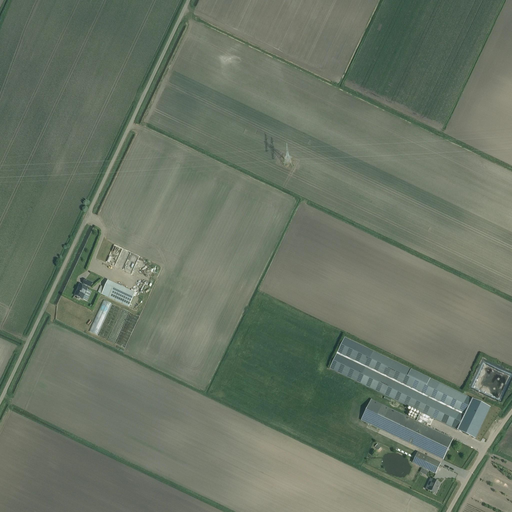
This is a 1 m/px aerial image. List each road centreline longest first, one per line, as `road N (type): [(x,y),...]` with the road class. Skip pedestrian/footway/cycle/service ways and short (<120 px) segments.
road 1 (unclassified): [(0,399),(188,0)]
road 2 (unclassified): [(447,511),(511,410)]
